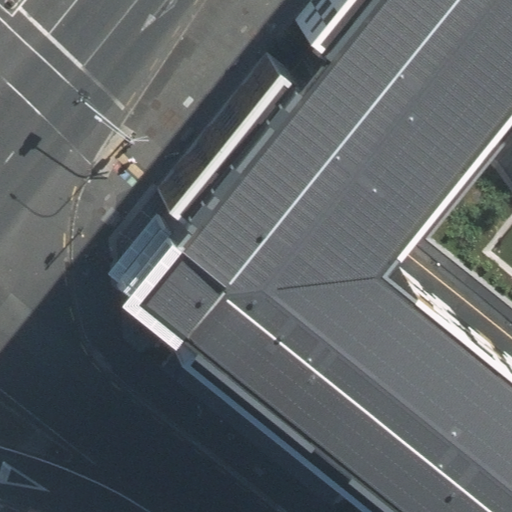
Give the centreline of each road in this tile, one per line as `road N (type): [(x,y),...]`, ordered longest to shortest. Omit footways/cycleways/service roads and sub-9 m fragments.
road 1 (residential): [(0,329),(173,511)]
road 2 (trunk): [(128,0),(0,158)]
